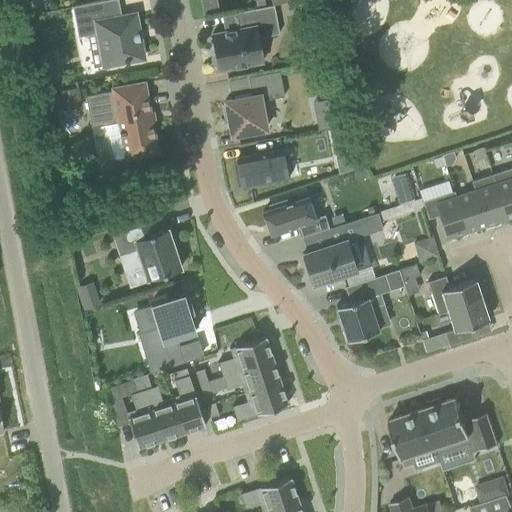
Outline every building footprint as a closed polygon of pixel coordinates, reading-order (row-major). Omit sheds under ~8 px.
[(117,0),(95,0),(71,5),(77,35),(97,32),(103,65),(143,58),(134,13),(121,16),(117,0)] [(201,0),(204,18),(218,15),(214,0),(201,0)] [(214,53),(211,58),(212,63),(217,67),(218,67),(218,70),(262,61),(257,37),(278,33),(273,5),(239,11),(243,27),(211,33),(215,53),(214,53)] [(318,61),(316,49),(304,51),(300,56),(302,65),(318,61)] [(52,53),(34,56),(39,82),(57,79),(52,53)] [(251,95),(224,100),(225,104),(221,105),(224,120),(228,119),(231,134),(265,128),(260,100),(283,95),(279,71),(247,77),(251,95)] [(125,159),(137,157),(157,153),(143,82),(112,88),(113,90),(85,95),(91,127),(118,122),(120,131),(118,131),(119,135),(121,135),(125,159)] [(78,87),(59,91),(63,110),(81,107),(78,87)] [(60,110),(57,94),(42,97),(45,112),(60,110)] [(318,129),(333,127),(330,113),(316,116),(318,129)] [(336,156),(353,152),(347,124),(329,128),(336,156)] [(475,159),(485,156),(483,148),(472,151),(475,159)] [(241,187),(286,179),(281,149),(236,158),(241,187)] [(445,165),(445,166),(452,164),(455,158),(453,151),(442,155),(442,156),(445,165)] [(442,156),(433,159),(436,168),(445,165),(442,156)] [(511,167),(491,174),(505,218),(511,216),(511,167)] [(505,218),(491,174),(471,180),(486,225),(505,218)] [(486,225),(471,180),(471,181),(473,188),(474,190),(471,191),(455,196),(455,194),(454,191),(453,191),(466,231),(486,225)] [(410,188),(395,193),(399,205),(414,200),(410,188)] [(466,231),(453,191),(422,201),(427,219),(439,215),(446,238),(466,231)] [(269,209),(261,212),(269,235),(296,226),(299,237),(320,231),(328,228),(323,214),(314,217),(307,197),(286,204),(285,200),(268,205),(269,209)] [(154,232),(146,209),(108,222),(119,254),(120,254),(125,269),(142,263),(147,277),(146,277),(147,279),(180,268),(180,266),(179,267),(174,250),(175,250),(171,239),(170,239),(167,229),(167,228),(154,232)] [(303,253),(313,283),(332,277),(357,269),(348,240),(383,228),(377,212),(328,228),(320,231),(325,245),(303,253)] [(419,261),(438,255),(432,236),(413,243),(419,261)] [(398,268),(401,278),(416,273),(414,267),(415,267),(413,263),(398,268)] [(342,327),(343,327),(347,340),(378,330),(372,311),(370,306),(383,301),(379,292),(390,289),(384,273),(345,286),(350,301),(336,305),(340,316),(339,317),(342,327)] [(427,281),(437,313),(447,310),(481,299),(474,278),(448,287),(445,276),(427,281)] [(99,307),(91,283),(76,288),(84,312),(99,307)] [(138,332),(137,332),(149,373),(184,362),(183,360),(179,345),(176,337),(194,331),(193,327),(196,326),(198,326),(187,292),(150,304),(150,305),(151,305),(158,326),(139,332),(138,332)] [(488,318),(481,299),(447,310),(453,329),(444,331),(448,344),(472,336),(469,325),(488,318)] [(217,362),(222,376),(272,359),(265,336),(257,338),(229,348),(229,349),(230,349),(233,358),(223,361),(223,360),(217,362)] [(435,348),(431,337),(421,340),(425,351),(435,348)] [(272,359),(222,376),(226,389),(232,387),(241,384),(244,392),(243,392),(243,393),(280,381),(272,359)] [(170,396),(182,433),(205,426),(186,368),(172,372),(172,373),(173,373),(175,379),(173,380),(175,385),(176,385),(179,395),(171,397),(170,396)] [(198,383),(207,380),(203,369),(204,369),(204,368),(194,371),(198,383)] [(182,433),(170,396),(169,397),(169,398),(161,400),(158,391),(159,391),(157,385),(151,387),(146,374),(147,374),(147,373),(139,376),(160,440),(182,433)] [(137,448),(160,440),(139,376),(130,379),(131,379),(132,379),(136,392),(129,394),(131,400),(132,399),(135,409),(127,412),(127,411),(125,412),(137,448)] [(211,391),(207,380),(198,383),(202,395),(212,392),(211,391)] [(280,381),(243,393),(244,393),(247,401),(237,404),(231,406),(236,420),(287,404),(280,381)] [(423,409),(436,447),(438,454),(472,443),(475,452),(498,444),(487,413),(464,421),(457,398),(440,404),(439,400),(426,404),(427,408),(423,409)] [(215,402),(206,405),(210,417),(218,414),(214,403),(215,403),(215,402)] [(401,455),(405,468),(415,464),(412,455),(436,447),(423,409),(389,421),(395,438),(394,438),(400,456),(401,455)] [(496,497),(510,493),(504,475),(490,479),(496,497)] [(261,511),(298,499),(290,476),(240,493),(239,493),(244,508),(250,506),(250,505),(259,502),(262,510),(261,511)] [(390,502),(392,511),(431,511),(429,503),(413,508),(409,496),(390,502)] [(301,511),(298,499),(261,511),(262,511),(301,511)]
